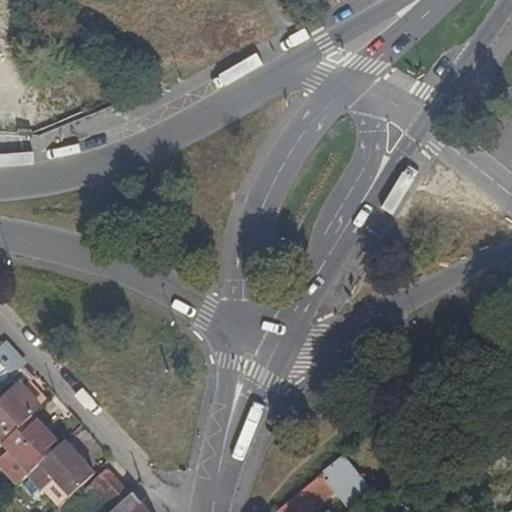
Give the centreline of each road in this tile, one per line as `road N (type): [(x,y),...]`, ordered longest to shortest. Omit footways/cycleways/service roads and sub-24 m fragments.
road 1 (secondary): [(297,62),(135,154),(0,184)]
road 2 (secondary): [(346,88),(307,126),(273,181),(252,233),(235,327)]
road 3 (secondary): [(0,236),(127,270),(235,327)]
road 4 (unclassified): [(280,351),(310,345),(511,254)]
road 5 (secondary): [(280,351),(373,184)]
road 6 (secondary): [(235,327),(213,496)]
road 7 (secondary): [(213,496),(280,351)]
road 8 (secondary): [(419,127),(507,0)]
road 9 (secondary): [(420,0),(297,62)]
road 10 (secondary): [(436,0),(346,88)]
